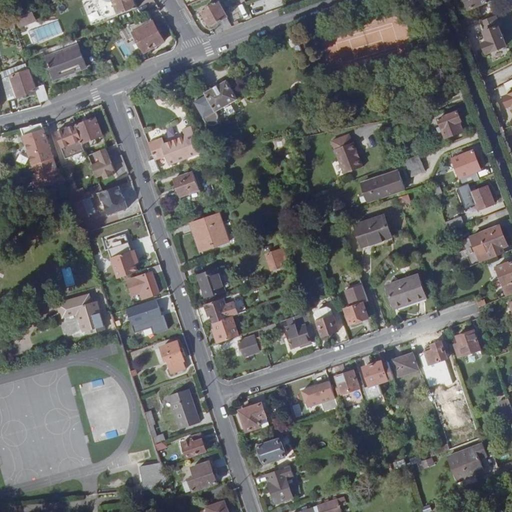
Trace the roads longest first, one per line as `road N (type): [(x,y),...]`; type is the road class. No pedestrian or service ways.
road 1 (residential): [(216,395),(109,88)]
road 2 (unclassified): [(458,313),(216,395)]
road 3 (unclassified): [(328,0),(196,53)]
road 4 (residential): [(254,511),(216,395)]
